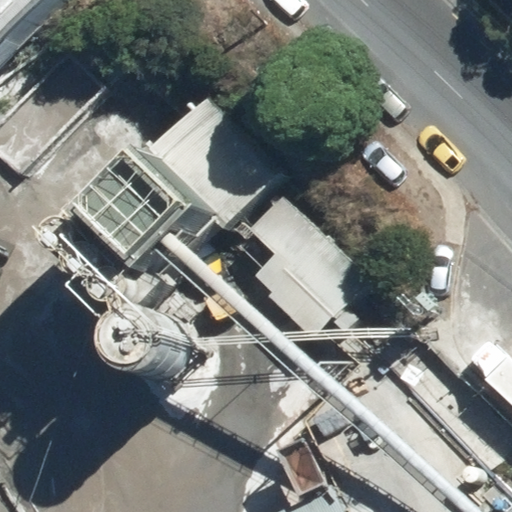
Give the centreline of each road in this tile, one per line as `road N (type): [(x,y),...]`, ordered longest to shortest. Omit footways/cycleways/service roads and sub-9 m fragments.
road 1 (tertiary): [(511,150),(359,0)]
road 2 (unknown): [(0,348),(137,511)]
